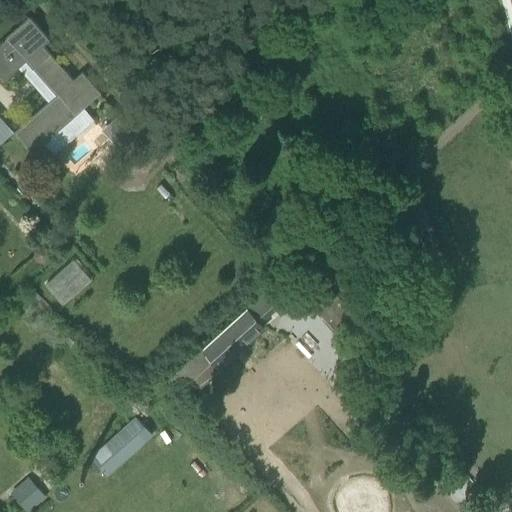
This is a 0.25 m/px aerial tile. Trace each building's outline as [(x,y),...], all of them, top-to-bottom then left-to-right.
[(57,95),(15,132),(16,133),(34,153),(102,93),(83,72),(74,80),(44,46),(51,40),(50,39),(41,29),(31,18),(31,17),(6,38),(7,39),(0,45),(0,74),(5,80),(27,61),(57,95)] [(121,153),(137,139),(118,117),(102,131),(121,153)] [(51,256),(46,250),(39,250),(34,254),(33,261),(38,266),(44,267),(49,263),(51,256)] [(311,305),(343,344),(363,327),(331,289),(311,305)] [(202,348),(164,383),(169,388),(184,405),(222,370),(220,368),(264,329),(260,324),(247,309),(203,349),(202,348)] [(392,369),(381,353),(367,362),(379,379),(392,369)] [(90,458),(106,476),(153,434),(137,417),(90,458)] [(29,478),(11,494),(27,511),(45,496),(29,478)]
